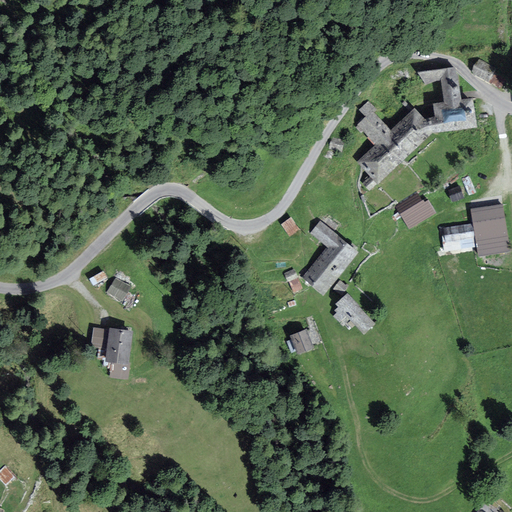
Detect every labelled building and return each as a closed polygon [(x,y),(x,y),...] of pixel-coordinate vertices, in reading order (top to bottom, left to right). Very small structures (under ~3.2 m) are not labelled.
[(496,70),(479,59),(471,71),(489,85),(496,70)] [(457,67),(417,72),(424,83),(440,81),(443,102),(432,103),(435,118),(425,119),(415,107),(391,131),(373,112),(376,110),(369,101),(358,109),(365,117),(357,124),(375,146),(357,161),(377,184),(432,133),(477,129),(472,99),(461,99),(457,67)] [(344,141),(331,137),(328,147),(342,151),(344,141)] [(459,186),(447,190),(452,203),(463,199),(459,186)] [(422,192),(396,207),(411,230),(436,214),(422,192)] [(503,204),(470,209),(473,224),(476,248),(478,257),(510,252),(503,204)] [(299,229),(291,217),(281,224),(289,236),(299,229)] [(323,296),(359,253),(319,221),(310,233),(328,247),(302,279),(323,296)] [(476,248),(473,224),(441,228),(444,252),(476,248)] [(298,277),(294,268),(283,273),(288,282),(298,277)] [(106,273),(91,279),(94,286),(109,281),(106,273)] [(130,287),(115,278),(106,291),(122,301),(130,287)] [(347,285),(339,280),(334,288),(341,293),(347,285)] [(375,325),(346,294),(335,304),(338,307),(334,311),(336,313),(333,316),(342,326),(349,319),(364,335),(375,325)] [(107,349),(109,330),(93,328),(91,347),(107,349)] [(105,362),(111,363),(109,378),(128,380),(130,362),(129,362),(132,331),(109,328),(109,330),(107,349),(105,362)] [(314,349),(306,329),(290,336),(297,355),(314,349)] [(13,477),(4,467),(0,471),(0,479),(4,485),(13,477)]
